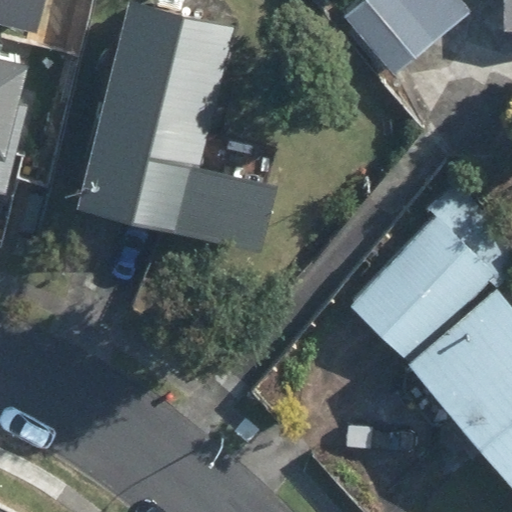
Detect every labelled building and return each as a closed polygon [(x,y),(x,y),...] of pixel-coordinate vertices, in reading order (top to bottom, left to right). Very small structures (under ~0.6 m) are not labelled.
[(0,0),(0,20),(36,29),(42,0),(0,0)] [(238,9),(201,0),(131,0),(82,194),(185,220),(238,9)] [(474,6),(468,0),(351,0),(339,10),(388,73),(474,6)] [(0,191),(2,192),(34,52),(0,44),(0,191)] [(498,278),(503,273),(446,209),(353,292),(411,356),(498,278)] [(511,294),(498,278),(411,356),(511,469),(511,294)]
